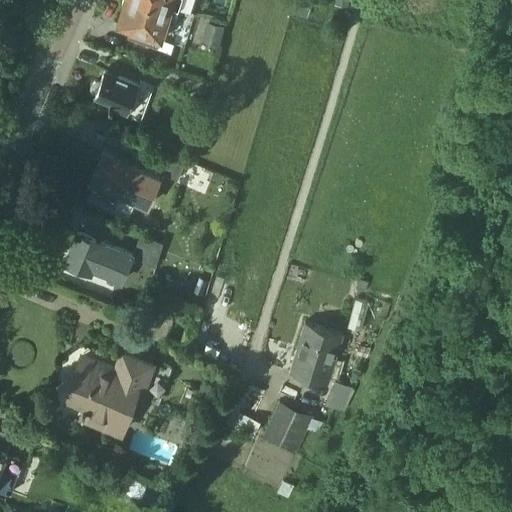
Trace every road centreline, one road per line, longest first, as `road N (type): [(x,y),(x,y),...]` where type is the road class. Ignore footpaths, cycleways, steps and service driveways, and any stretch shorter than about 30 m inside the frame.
road 1 (track): [(160,511),(250,360),(361,0)]
road 2 (secondary): [(0,187),(61,36)]
